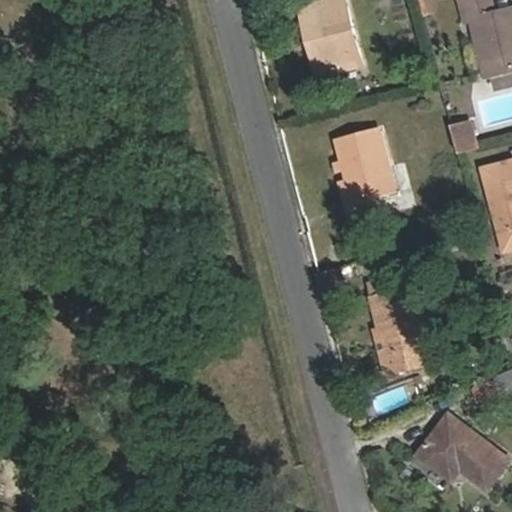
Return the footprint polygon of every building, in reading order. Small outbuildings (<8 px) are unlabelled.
[(327,0),(303,7),(312,42),(318,40),(327,75),(365,66),(347,0),(327,0)] [(511,8),(497,13),(493,0),(470,0),(463,2),(468,20),(475,18),(488,74),(511,68),(511,8)] [(318,40),(312,42),(321,77),(327,75),(318,40)] [(480,148),(474,124),(454,129),(460,153),(480,148)] [(347,170),(350,180),(355,201),(351,202),(356,223),(402,212),(382,130),(340,140),(345,160),(337,162),(340,172),(347,170)] [(511,248),(511,161),(484,168),(507,250),(511,248)] [(340,286),(335,268),(319,272),(324,291),(340,286)] [(371,296),(380,330),(387,357),(381,358),(386,376),(431,365),(412,286),(371,296)] [(378,415),(412,403),(406,385),(372,397),(378,415)] [(423,457),(450,478),(459,466),(465,471),(492,491),(511,464),(511,461),(452,415),(423,457)] [(459,466),(450,478),(456,482),(465,471),(459,466)]
